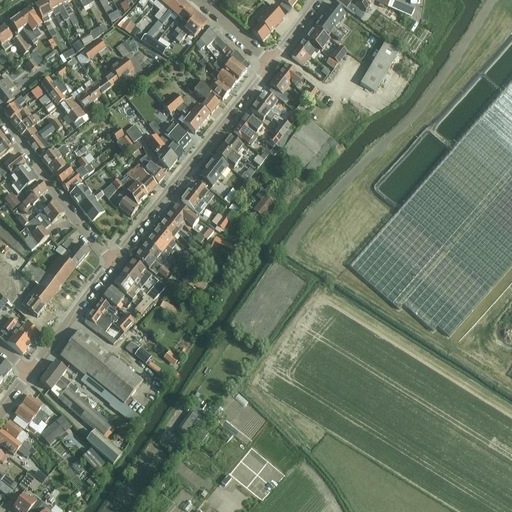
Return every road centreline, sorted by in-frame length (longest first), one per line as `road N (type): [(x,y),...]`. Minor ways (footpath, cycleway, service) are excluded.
road 1 (residential): [(114,261),(268,63)]
road 2 (residential): [(114,261),(0,118)]
road 3 (residential): [(29,371),(114,261)]
